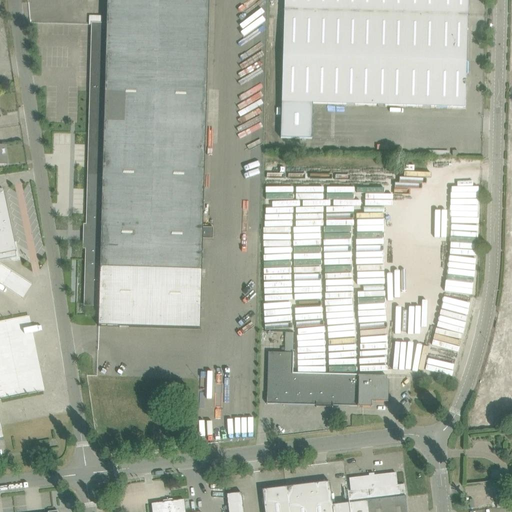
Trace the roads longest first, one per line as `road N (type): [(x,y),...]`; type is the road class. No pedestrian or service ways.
road 1 (unclassified): [(86,473),(15,0)]
road 2 (unclassified): [(436,439),(467,384),(488,303),(500,0)]
road 3 (unknown): [(495,174),(319,172),(298,190),(313,202),(494,206)]
road 4 (unclassified): [(86,473),(407,434),(436,439)]
